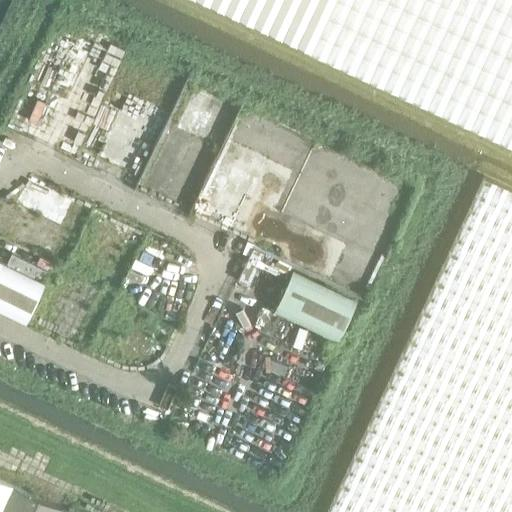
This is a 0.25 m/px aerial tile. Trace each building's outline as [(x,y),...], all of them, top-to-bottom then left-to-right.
[(92,44),(52,25),(26,79),(67,98),(92,44)] [(18,200),(63,221),(75,194),(31,173),(18,200)] [(511,511),(511,188),(484,176),(326,511),(511,511)] [(0,260),(0,308),(25,321),(44,282),(0,260)] [(356,299),(292,268),(273,308),(270,306),(260,329),(270,334),(281,312),(337,339),(356,299)] [(105,511),(106,510),(46,481),(39,496),(0,478),(0,511),(105,511)]
